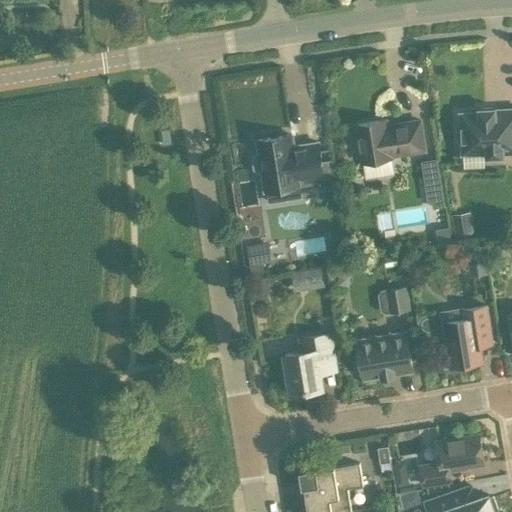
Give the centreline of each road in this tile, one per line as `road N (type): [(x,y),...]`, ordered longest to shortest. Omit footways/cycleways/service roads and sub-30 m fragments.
road 1 (residential): [(245,438),(184,51)]
road 2 (tertiary): [(184,51),(511,4)]
road 3 (residential): [(510,394),(245,438)]
road 4 (tertiary): [(0,80),(184,51)]
